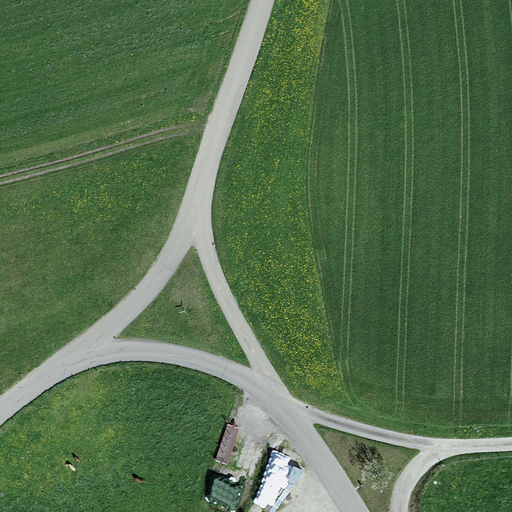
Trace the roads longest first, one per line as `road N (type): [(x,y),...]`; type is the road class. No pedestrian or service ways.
road 1 (track): [(282,402),(405,440),(511,444)]
road 2 (track): [(0,179),(223,115)]
road 3 (unclassified): [(65,359),(125,350),(174,354),(227,369),(282,402)]
road 4 (unclassified): [(195,205),(218,284),(282,402)]
road 5 (unclassified): [(195,205),(262,0)]
road 6 (unclassified): [(65,359),(156,278),(195,205)]
road 7 (unclassified): [(282,402),(355,511)]
